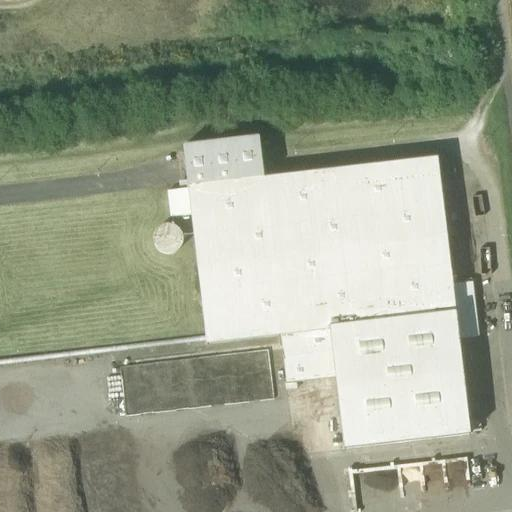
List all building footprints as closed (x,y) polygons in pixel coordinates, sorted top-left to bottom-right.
[(183,153),(188,189),(264,180),(259,139),(183,148),(183,153)] [(437,160),(264,180),(188,189),(188,191),(191,216),(206,346),(280,337),(329,331),(455,316),(452,286),(437,160)] [(170,219),(191,216),(188,191),(167,193),(170,219)] [(154,236),(153,242),(154,247),(158,252),(163,255),(169,256),(174,254),(179,251),(182,246),(182,240),(181,235),(178,230),(173,227),(167,226),(161,228),(157,231),(154,236)] [(472,283),(452,286),(455,316),(458,340),(478,337),(472,283)] [(455,316),(329,331),(335,379),(343,451),(469,436),(458,340),(455,316)] [(286,385),(335,379),(329,331),(280,337),(286,385)] [(251,354),(118,368),(123,415),(215,405),(214,395),(220,394),(221,400),(253,397),(251,374),(253,374),(251,354)]
